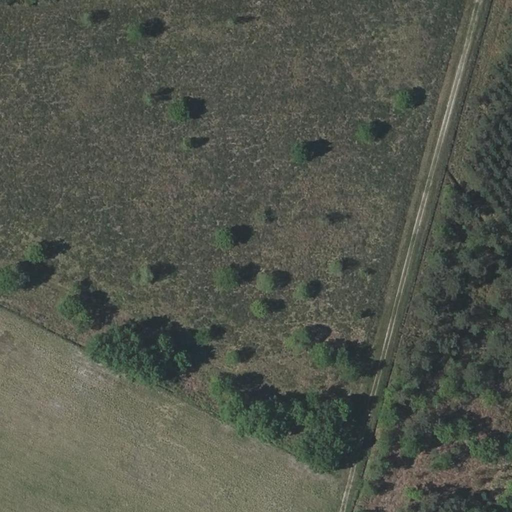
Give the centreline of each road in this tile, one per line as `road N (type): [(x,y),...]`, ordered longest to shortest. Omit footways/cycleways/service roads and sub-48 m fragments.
road 1 (track): [(352,511),(485,0)]
road 2 (track): [(0,255),(39,261),(373,432)]
road 3 (track): [(0,284),(362,471)]
road 4 (track): [(61,0),(0,134)]
